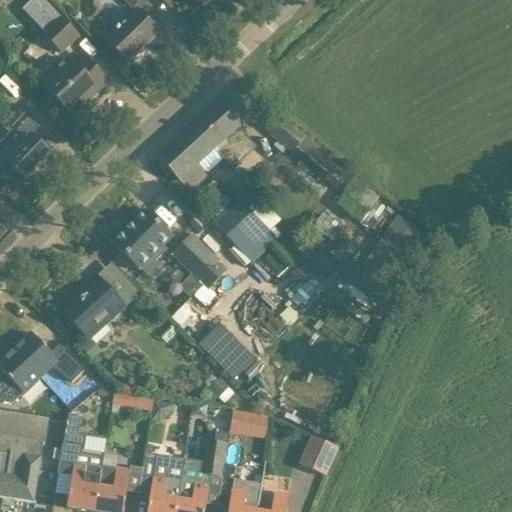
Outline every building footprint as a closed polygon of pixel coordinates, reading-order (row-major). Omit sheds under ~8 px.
[(120,0),(130,10),(141,0),(120,0)] [(194,0),(203,9),(212,0),(194,0)] [(137,12),(106,42),(128,65),(159,34),(137,12)] [(61,55),(80,38),(60,17),(42,35),(61,55)] [(68,61),(42,85),(68,112),(80,101),(84,106),(107,84),(81,56),(72,64),(68,61)] [(199,165),(214,151),(233,171),(255,150),(237,131),(249,119),(241,110),(228,95),(158,159),(171,174),(191,194),(209,176),(199,165)] [(0,180),(7,173),(12,168),(26,181),(41,166),(51,155),(32,138),(27,133),(37,123),(22,109),(12,120),(9,123),(4,128),(11,134),(0,145),(0,180)] [(349,173),(278,116),(266,132),(298,158),(296,160),(336,192),(349,173)] [(378,199),(354,179),(343,193),(345,195),(367,212),(378,199)] [(238,200),(213,224),(252,264),(276,241),(238,200)] [(281,223),(260,200),(249,210),(270,233),(281,223)] [(112,246),(139,272),(140,271),(151,260),(154,263),(166,251),(163,248),(173,238),(145,211),(112,246)] [(200,284),(200,283),(209,291),(227,272),(219,265),(219,264),(220,263),(197,240),(192,235),(171,256),(199,284),(200,284)] [(339,238),(332,248),(315,235),(309,243),(338,263),(350,246),(339,238)] [(266,260),(279,273),(286,267),(272,254),(266,260)] [(73,308),(64,316),(78,331),(85,338),(108,317),(113,322),(126,310),(125,309),(111,293),(97,278),(97,279),(100,283),(73,308)] [(230,381),(253,360),(219,324),(196,345),(230,381)] [(31,335),(14,351),(40,379),(52,368),(73,383),(83,373),(59,347),(51,356),(31,335)] [(91,362),(101,353),(91,342),(81,352),(91,362)] [(0,401),(14,404),(40,379),(14,351),(0,364),(0,371),(4,376),(0,379),(0,401)] [(217,383),(210,389),(209,391),(217,399),(224,405),(233,396),(227,389),(228,388),(220,380),(217,383)] [(140,397),(125,395),(114,393),(114,394),(112,407),(120,409),(138,411),(140,397)] [(154,403),(150,423),(160,423),(166,420),(171,415),(174,406),(154,403)] [(257,416),(233,412),(229,435),(254,439),(257,416)] [(67,509),(84,511),(95,511),(102,466),(103,456),(84,453),(85,438),(79,437),(81,420),(68,417),(63,444),(62,444),(57,476),(72,479),(67,509)] [(178,500),(176,511),(204,511),(205,511),(206,507),(206,505),(211,477),(221,478),(227,436),(216,434),(215,443),(208,442),(204,464),(203,476),(195,483),(181,481),(178,500)] [(0,498),(34,503),(42,444),(0,436),(0,498)] [(299,466),(324,478),(325,478),(338,451),(311,438),(299,466)] [(142,473),(139,494),(150,496),(149,502),(147,511),(176,511),(178,500),(181,481),(178,479),(170,477),(166,480),(165,481),(153,479),(157,457),(145,455),(143,469),(142,473)] [(123,511),(126,498),(130,471),(102,466),(95,511),(123,511)] [(228,511),(257,511),(262,486),(233,481),(232,491),(231,500),(230,501),(228,511)] [(285,511),(287,499),(275,498),(273,511),(285,511)]
